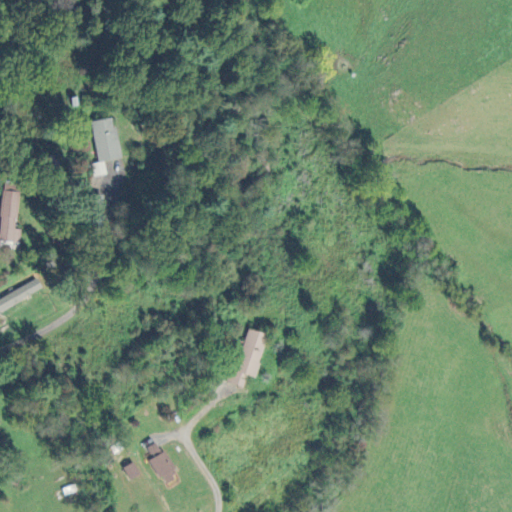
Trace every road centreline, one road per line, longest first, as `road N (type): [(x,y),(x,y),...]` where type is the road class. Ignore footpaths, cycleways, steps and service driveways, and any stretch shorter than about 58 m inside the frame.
road 1 (residential): [(213,511),(219,488),(146,365),(146,342),(178,309)]
road 2 (residential): [(0,350),(85,296),(102,253),(111,192)]
